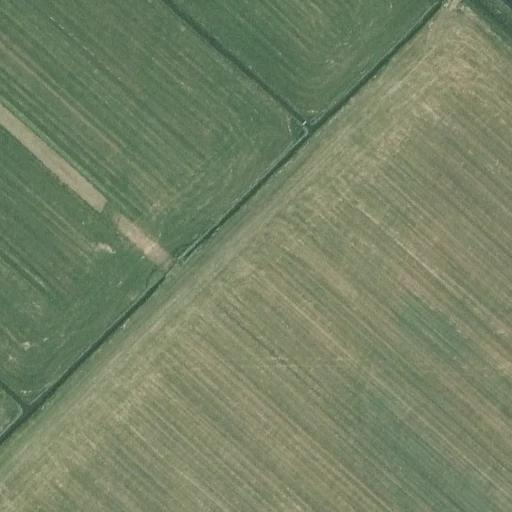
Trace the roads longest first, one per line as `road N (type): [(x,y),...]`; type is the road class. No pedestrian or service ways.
road 1 (track): [(184,274),(0,461)]
road 2 (track): [(187,276),(0,111)]
